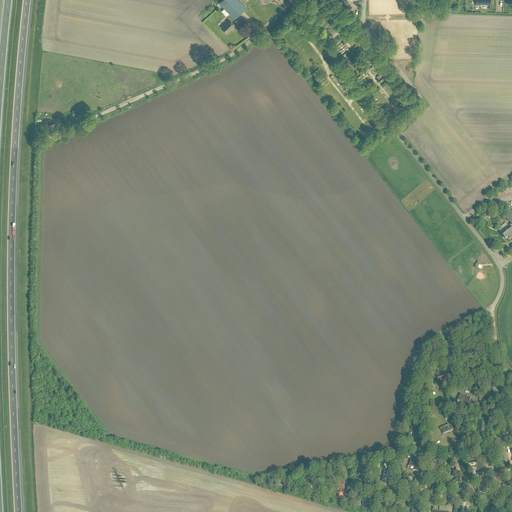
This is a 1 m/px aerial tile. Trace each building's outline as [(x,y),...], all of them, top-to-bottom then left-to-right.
[(235,18),(246,7),(238,0),(221,0),(219,3),(229,13),(226,16),(229,19),(221,27),(227,33),(235,25),(231,21),(234,18),(235,18)] [(511,211),(505,217),(511,225),(509,227),(508,227),(506,224),(498,230),(500,233),(505,240),(509,237),(511,239),(511,238),(511,231),(511,230),(511,211)] [(439,385),(450,381),(447,372),(436,376),(439,385)] [(497,388),(496,386),(491,387),(495,398),(502,396),(499,388),(497,388)] [(468,405),(470,399),(460,395),(458,401),(468,405)] [(453,424),(442,429),(444,434),(455,429),(453,424)] [(419,436),(420,431),(412,429),(411,434),(414,435),(412,444),(419,445),(421,436),(419,436)] [(419,472),(421,463),(410,460),(409,466),(414,468),(413,471),(419,472)] [(394,480),(395,471),(388,470),(388,472),(383,472),(383,479),(394,480)] [(313,486),(315,483),(307,479),(305,483),(306,484),(305,486),(310,489),(313,485),(313,486)] [(396,509),(398,502),(392,499),(390,507),(396,509)]
